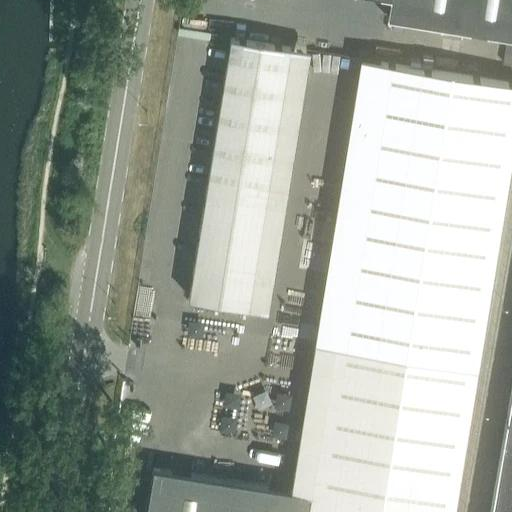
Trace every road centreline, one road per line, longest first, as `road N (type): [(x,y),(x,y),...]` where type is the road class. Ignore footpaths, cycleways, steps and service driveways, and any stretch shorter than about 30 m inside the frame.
road 1 (unclassified): [(57,511),(139,0)]
road 2 (unknown): [(470,511),(511,290)]
